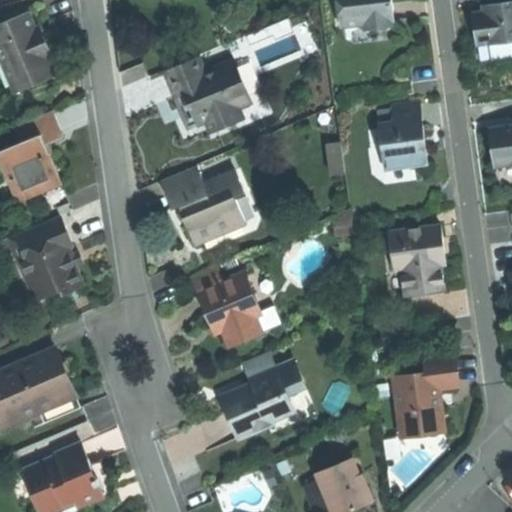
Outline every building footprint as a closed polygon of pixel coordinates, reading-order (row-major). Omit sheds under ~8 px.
[(336,0),(340,25),(363,22),(364,29),(391,26),(390,19),(393,18),(391,0),(336,0)] [(488,40),(489,42),(511,39),(511,0),(483,4),(484,11),(485,20),(474,22),(475,35),(476,42),(488,40)] [(472,13),(474,22),(485,20),(484,11),(472,13)] [(47,43),(43,45),(38,32),(30,14),(0,26),(0,55),(14,89),(34,81),(36,86),(45,82),(52,65),(49,58),(53,56),(50,50),(47,43)] [(42,30),(38,32),(43,45),(47,43),(42,30)] [(186,95),(191,106),(195,104),(203,122),(204,125),(212,121),(216,133),(245,121),(240,109),(253,103),(236,61),(203,75),(196,59),(166,71),(177,98),(186,95)] [(14,89),(17,94),(36,86),(34,81),(14,89)] [(17,94),(19,99),(47,87),(45,82),(36,86),(17,94)] [(186,95),(177,98),(183,113),(189,128),(203,122),(195,104),(191,106),(186,95)] [(385,169),(427,163),(423,137),(418,101),(391,105),(393,121),(379,123),(385,169)] [(65,139),(53,112),(14,129),(21,145),(0,154),(0,161),(9,182),(18,179),(26,199),(45,191),(42,185),(60,177),(54,163),(47,146),(65,139)] [(511,125),(490,128),(492,147),(495,165),(511,162),(511,125)] [(344,160),(342,145),(329,147),(331,162),(344,160)] [(344,160),(331,162),(333,177),(346,175),(344,160)] [(175,210),(180,207),(189,228),(197,247),(248,225),(237,200),(248,195),(237,171),(206,185),(198,166),(163,181),(175,210)] [(42,185),(45,191),(63,183),(60,177),(42,185)] [(18,203),(26,199),(18,179),(9,182),(18,203)] [(75,251),(61,218),(17,236),(26,258),(26,271),(31,284),(37,281),(45,300),(64,292),(66,297),(76,293),(85,289),(70,253),(75,251)] [(423,287),(424,293),(445,290),(441,264),(439,248),(444,248),(442,238),(440,224),(388,231),(394,270),(401,269),(404,290),(423,287)] [(199,295),(230,282),(223,266),(192,280),(199,295)] [(246,274),(240,277),(258,318),(264,315),(246,274)] [(223,332),(230,349),(261,336),(254,319),(258,318),(240,277),(230,282),(199,295),(207,312),(214,329),(220,326),(223,332)] [(40,303),(45,300),(37,281),(31,284),(40,303)] [(423,287),(404,290),(405,296),(424,293),(423,287)] [(220,326),(214,329),(217,335),(223,332),(220,326)] [(67,377),(56,350),(0,374),(0,417),(35,402),(39,412),(75,397),(67,377)] [(251,382),(252,382),(252,381),(276,370),(269,354),(244,365),(251,382)] [(402,435),(444,430),(439,387),(459,384),(457,371),(455,355),(426,359),(427,372),(395,376),(402,435)] [(295,362),(278,369),(291,400),(301,394),(308,391),(295,362)] [(288,402),(291,400),(278,369),(276,370),(252,381),(252,382),(254,385),(223,399),(231,419),(240,439),(270,427),(271,427),(273,421),(292,412),(288,402)] [(75,397),(39,412),(30,416),(35,429),(81,409),(75,397)] [(39,412),(35,402),(0,417),(0,425),(1,428),(30,416),(39,412)] [(101,485),(103,484),(101,478),(98,479),(92,465),(83,444),(58,455),(59,457),(24,472),(34,494),(40,491),(46,505),(74,493),(79,505),(81,509),(107,497),(101,485)] [(375,502),(367,484),(364,485),(360,475),(353,458),(319,473),(335,511),(352,511),(356,511),(375,502)] [(40,491),(34,494),(41,511),(63,511),(79,505),(74,493),(46,505),(40,491)]
